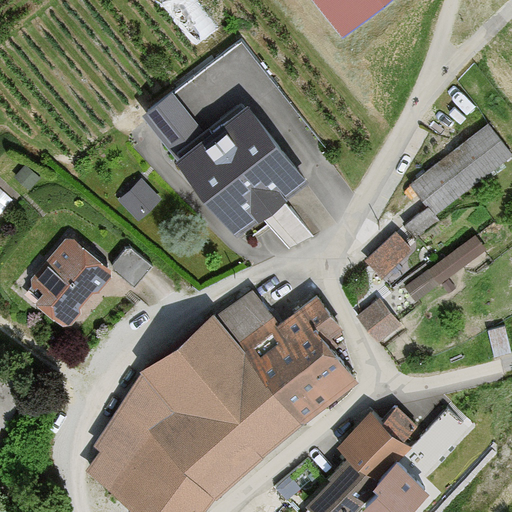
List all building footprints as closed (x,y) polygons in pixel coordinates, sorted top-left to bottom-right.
[(313,0),(340,32),(380,0),(313,0)] [(205,128),(172,85),(141,109),(175,152),(205,128)] [(313,183),(246,97),(205,128),(175,152),(173,153),(239,240),(313,183)] [(511,153),(489,125),(415,186),(441,218),(511,160),(511,153)] [(121,194),(140,217),(165,195),(145,173),(121,194)] [(480,228),(432,261),(443,278),(492,245),(480,228)] [(381,279),(415,249),(399,231),(366,261),(381,279)] [(71,233),(20,291),(60,327),(112,268),(71,233)] [(136,289),(156,267),(129,244),(110,265),(136,289)] [(419,304),(445,284),(432,267),(406,287),(419,304)] [(338,323),(316,292),(275,322),(254,287),(170,337),(136,367),(91,439),(83,465),(141,511),(200,511),(230,480),(361,379),(324,333),(338,323)] [(381,344),(406,325),(384,296),(359,315),(381,344)] [(490,331),(499,362),(511,357),(511,339),(508,326),(490,331)] [(337,443),(348,453),(307,501),(319,511),(349,511),(378,478),(384,484),(414,448),(367,408),(337,443)] [(362,507),(366,511),(401,511),(415,498),(393,476),(362,507)]
